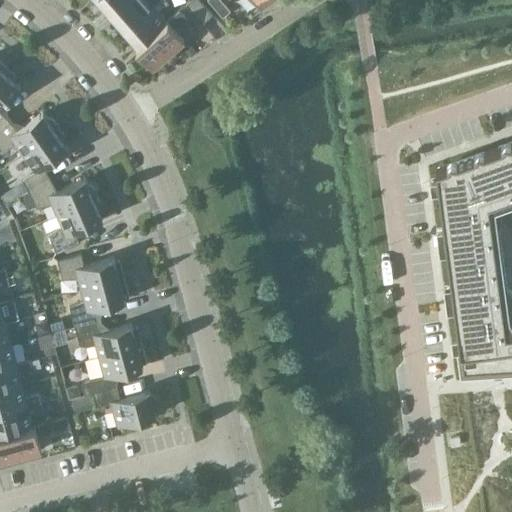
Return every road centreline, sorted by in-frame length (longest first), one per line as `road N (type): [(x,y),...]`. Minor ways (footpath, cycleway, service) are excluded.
road 1 (residential): [(511,96),(384,140),(435,511)]
road 2 (residential): [(235,442),(173,215),(127,118)]
road 3 (residential): [(0,506),(235,442)]
road 4 (residential): [(306,0),(127,118)]
road 5 (residential): [(127,118),(91,66),(22,0)]
